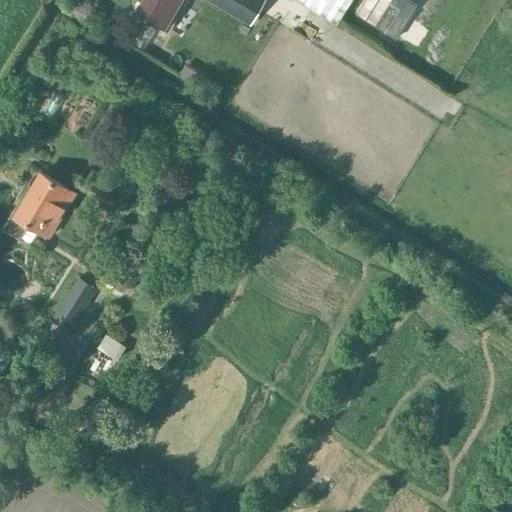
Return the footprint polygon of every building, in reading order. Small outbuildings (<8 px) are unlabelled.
[(186,0),(139,0),(133,11),(168,31),(186,0)] [(246,0),(216,0),(239,13),(246,0)] [(301,0),(337,22),(350,0),(301,0)] [(12,212),(2,228),(18,238),(27,222),(48,235),(75,190),(42,170),(15,213),(12,212)] [(97,287),(79,276),(52,317),(71,329),(97,287)] [(109,346),(114,336),(99,330),(95,340),(109,346)]
